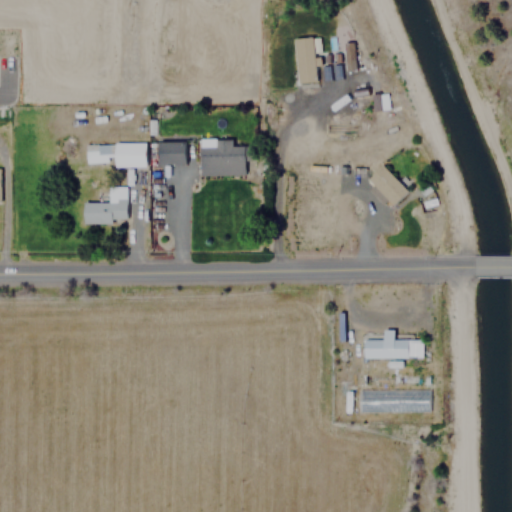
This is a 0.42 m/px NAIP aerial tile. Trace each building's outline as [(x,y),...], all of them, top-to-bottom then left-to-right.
[(314,82),(312,36),(293,37),(295,83),(314,82)] [(356,69),(354,42),(344,42),(346,70),(356,69)] [(389,109),(388,94),(374,95),(376,111),(389,109)] [(231,138),(198,138),(198,175),(251,175),(251,144),(231,144),(231,138)] [(157,164),(184,164),(184,140),(157,140),(157,164)] [(96,142),(96,163),(144,163),(144,142),(96,142)] [(361,173),(392,204),(406,190),(375,159),(361,173)] [(82,201),(82,222),(125,222),(125,186),(107,186),(107,201),(82,201)] [(421,357),(421,338),(393,338),(393,329),(381,329),(381,336),(359,336),(359,357),(421,357)]
